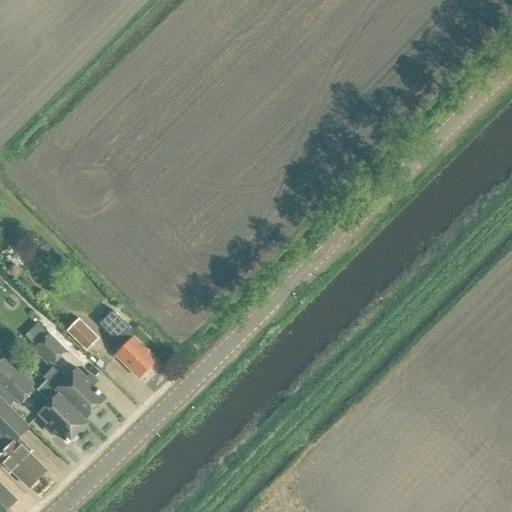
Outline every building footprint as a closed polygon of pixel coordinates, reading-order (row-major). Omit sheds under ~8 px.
[(50,250),(48,243),(40,241),(35,247),(37,254),(44,256),(50,250)] [(140,380),(158,361),(134,337),(129,333),(132,330),(112,311),(98,324),(122,348),(115,356),(140,380)] [(100,339),(80,319),(67,332),(87,351),(100,339)] [(68,351),(50,334),(33,351),(48,366),(51,363),(54,366),(68,351)] [(21,370),(18,373),(5,359),(0,363),(0,384),(3,388),(22,406),(36,391),(33,388),(36,386),(21,370)] [(60,394),(85,421),(108,398),(79,369),(68,381),(55,368),(44,379),(60,394)] [(85,421),(47,382),(39,391),(51,403),(39,415),(68,444),(88,423),(85,421)] [(0,450),(2,452),(0,454),(0,462),(11,473),(13,470),(31,487),(46,471),(29,454),(32,451),(19,438),(30,427),(0,397),(0,450)] [(0,511),(5,511),(17,501),(0,484),(0,511)]
